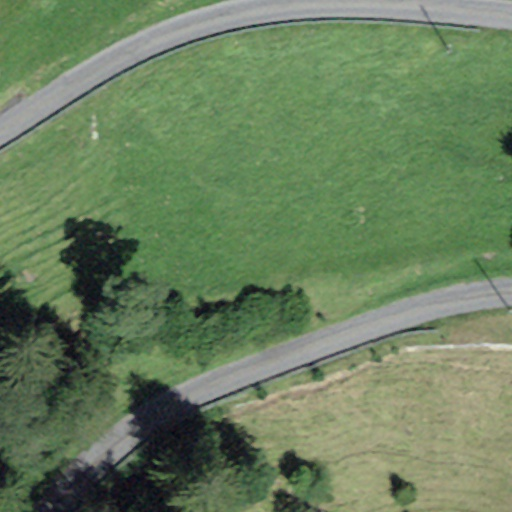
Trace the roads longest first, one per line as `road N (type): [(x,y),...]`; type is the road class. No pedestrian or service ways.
road 1 (unclassified): [(511,15),(352,3),(269,7),(186,26),(97,68),(0,129)]
road 2 (unclassified): [(56,511),(128,428),(175,402),(433,306),(511,289)]
